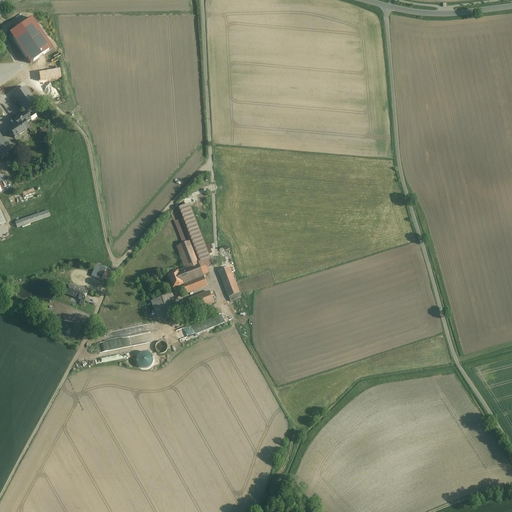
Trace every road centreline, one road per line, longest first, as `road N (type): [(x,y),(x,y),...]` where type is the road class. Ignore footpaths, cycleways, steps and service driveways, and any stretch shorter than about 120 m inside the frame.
road 1 (unclassified): [(511,448),(460,363),(418,230),(396,133),(385,5)]
road 2 (track): [(211,161),(115,266),(0,499)]
road 3 (residential): [(215,251),(202,0)]
road 4 (track): [(115,266),(89,146),(45,97)]
road 5 (tertiary): [(511,6),(437,14),(385,5)]
